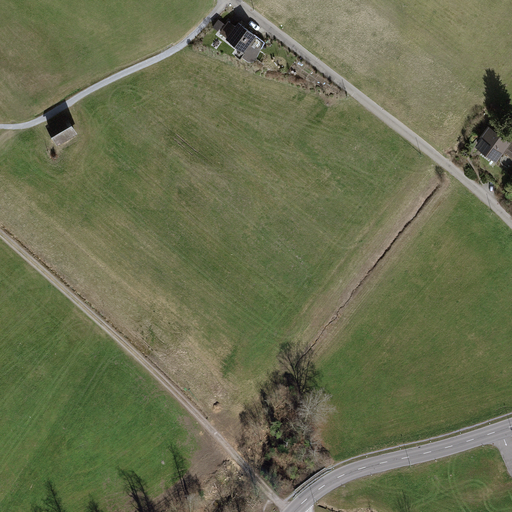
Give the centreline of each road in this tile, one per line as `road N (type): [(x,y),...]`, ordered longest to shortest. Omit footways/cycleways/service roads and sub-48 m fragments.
road 1 (track): [(296,509),(277,500),(123,340),(0,228)]
road 2 (unclassified): [(232,0),(448,165),(511,224)]
road 3 (track): [(0,125),(40,119),(175,49),(225,0)]
road 4 (tertiary): [(294,511),(343,474),(511,426)]
